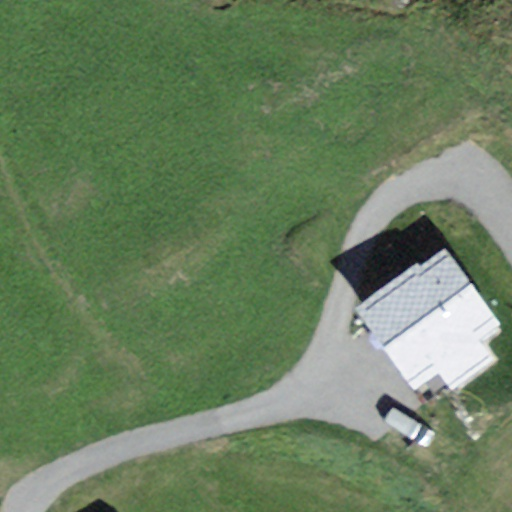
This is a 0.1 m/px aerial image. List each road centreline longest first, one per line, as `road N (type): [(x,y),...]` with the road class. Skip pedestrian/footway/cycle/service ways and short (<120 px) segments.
road 1 (residential): [(23,511),(56,476),(152,436),(272,404),(302,385),(333,330),(362,244),(394,194),(447,178),(476,188),(511,225)]
road 2 (track): [(152,436),(133,375),(58,293),(0,164)]
